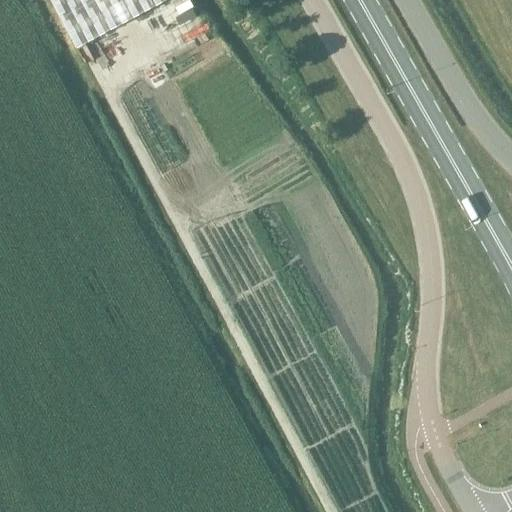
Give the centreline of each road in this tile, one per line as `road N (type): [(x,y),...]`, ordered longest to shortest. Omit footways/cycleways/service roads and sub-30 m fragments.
road 1 (unclassified): [(310,0),(414,190),(430,271),(428,420),(471,511)]
road 2 (primary): [(481,212),(359,0)]
road 3 (unclassified): [(405,0),(470,115),(511,162)]
